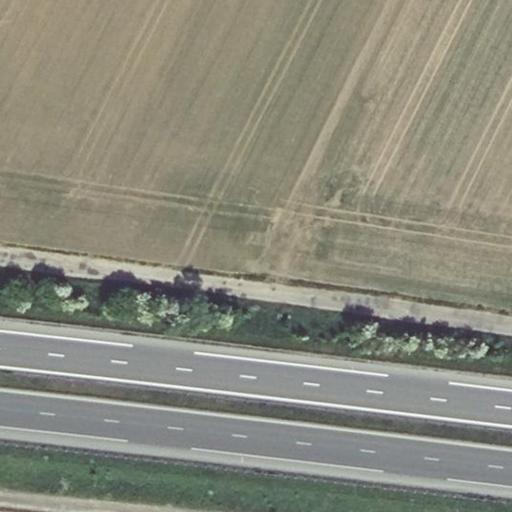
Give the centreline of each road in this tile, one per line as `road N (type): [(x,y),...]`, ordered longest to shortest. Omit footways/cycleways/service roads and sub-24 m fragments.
road 1 (track): [(511,328),(0,255)]
road 2 (motorway): [(511,409),(0,348)]
road 3 (motorway): [(0,408),(511,468)]
